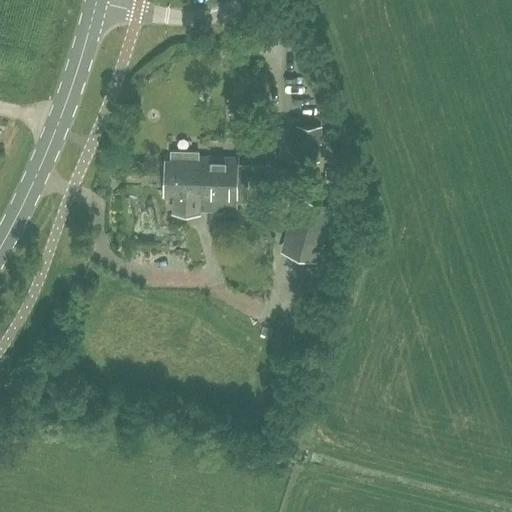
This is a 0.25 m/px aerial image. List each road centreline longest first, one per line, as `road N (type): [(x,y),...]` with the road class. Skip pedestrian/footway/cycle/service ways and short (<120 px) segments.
road 1 (secondary): [(0,248),(47,152),(99,1)]
road 2 (unclassified): [(245,0),(206,16),(99,1)]
